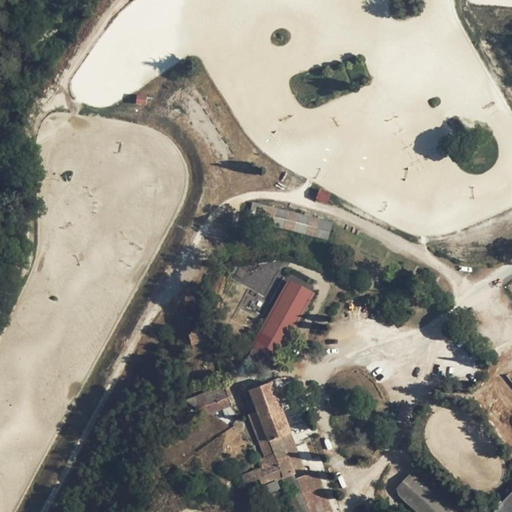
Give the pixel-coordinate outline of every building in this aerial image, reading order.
[(137,94),(135,104),(145,105),(146,95),(137,94)] [(320,188),(315,199),(326,204),(331,193),(320,188)] [(328,239),(332,221),(254,203),(251,213),(274,218),(272,226),(328,239)] [(288,280),(251,347),(278,359),(314,293),(288,280)] [(471,398),(511,453),(511,382),(503,373),(471,398)] [(270,382),(240,393),(261,452),(271,463),(272,465),(294,506),(296,511),(333,511),(326,494),(316,470),(306,474),(291,434),(276,394),(270,382)] [(231,405),(223,385),(189,399),(198,420),(231,405)] [(271,463),(240,477),(251,498),(282,490),(272,465),(271,463)] [(398,497),(401,499),(414,511),(460,511),(425,478),(422,480),(413,472),(403,482),(397,490),(398,497)] [(511,511),(511,488),(489,511),(511,511)]
